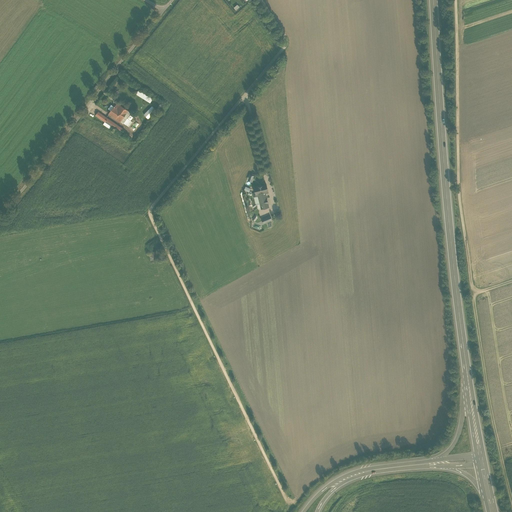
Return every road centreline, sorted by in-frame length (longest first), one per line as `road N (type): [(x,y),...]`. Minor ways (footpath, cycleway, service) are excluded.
road 1 (track): [(511,501),(460,207),(455,0)]
road 2 (track): [(243,96),(150,214),(285,499)]
road 3 (secondary): [(466,376),(433,0)]
road 4 (unclassified): [(0,205),(163,10)]
road 5 (motorway): [(433,459),(347,474),(304,511)]
road 6 (motorway): [(317,511),(329,492),(355,476),(429,465)]
